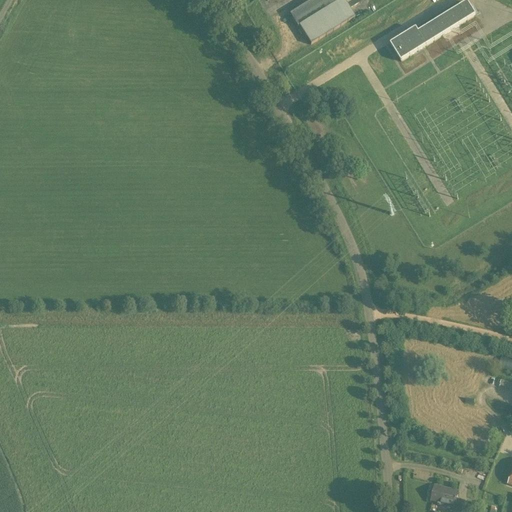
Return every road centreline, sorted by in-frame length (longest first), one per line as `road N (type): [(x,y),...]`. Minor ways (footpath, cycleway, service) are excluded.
road 1 (unclassified): [(387,511),(369,314),(344,224),(278,105),(205,0)]
road 2 (track): [(0,313),(369,314)]
road 3 (track): [(511,340),(369,314)]
